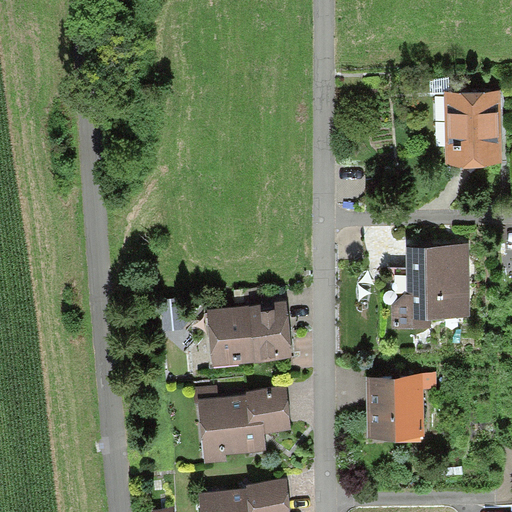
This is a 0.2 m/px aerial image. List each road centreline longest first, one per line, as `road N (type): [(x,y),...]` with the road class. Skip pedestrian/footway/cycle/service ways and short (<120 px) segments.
road 1 (residential): [(82,0),(89,196),(125,511)]
road 2 (residential): [(327,511),(324,0)]
